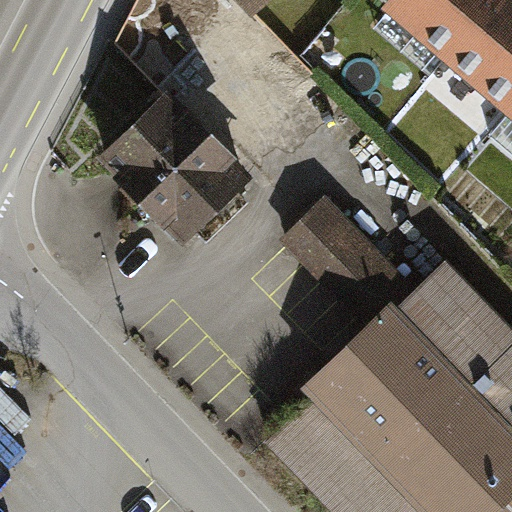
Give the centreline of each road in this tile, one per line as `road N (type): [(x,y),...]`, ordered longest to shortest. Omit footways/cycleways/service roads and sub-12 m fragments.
road 1 (residential): [(224,511),(0,277)]
road 2 (secondary): [(0,131),(68,0)]
